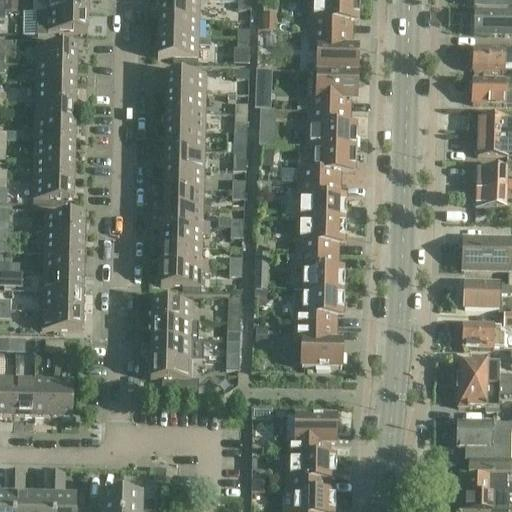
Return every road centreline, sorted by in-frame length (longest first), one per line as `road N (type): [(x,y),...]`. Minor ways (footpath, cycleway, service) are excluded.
road 1 (tertiary): [(379,511),(406,0)]
road 2 (residential): [(116,458),(127,0)]
road 3 (unknown): [(125,66),(85,76),(79,161),(89,205),(122,217)]
